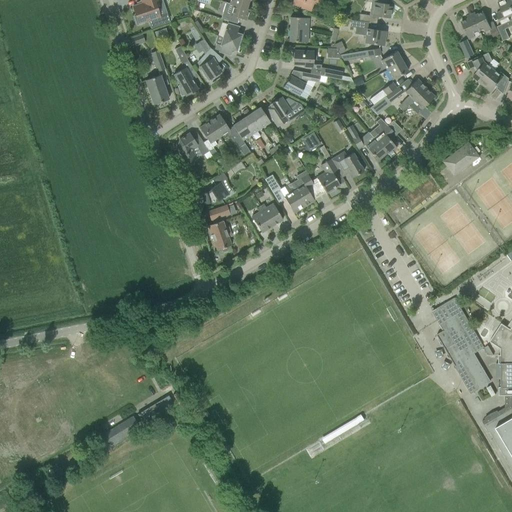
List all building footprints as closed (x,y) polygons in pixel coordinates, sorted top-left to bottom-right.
[(140,0),(141,4),(132,7),(135,16),(134,17),(137,26),(143,23),(143,22),(159,17),(155,3),(160,1),(159,0),(140,0)] [(230,0),(229,4),(246,9),(249,0),(230,0)] [(319,0),(292,0),(292,4),(301,7),(300,8),(311,11),(313,2),(318,4),(319,0)] [(385,4),(386,0),(385,0),(371,0),(371,1),(369,16),(389,19),(391,7),(387,7),(387,4),(385,4)] [(511,9),(507,0),(503,0),(497,3),(501,11),(496,14),(501,26),(511,22),(511,24),(511,9)] [(245,21),(249,10),(246,9),(229,4),(225,3),(222,14),(245,21)] [(483,12),(472,18),(479,32),(484,30),(485,32),(491,29),(483,12)] [(290,17),(289,30),(308,31),(308,18),(290,17)] [(479,32),(472,18),(461,23),(469,40),(474,37),(473,34),(479,32)] [(365,23),(358,22),(351,21),(350,28),(355,28),(354,35),(366,36),(365,43),(383,46),(385,32),(367,29),(368,23),(365,23)] [(225,30),(222,38),(238,43),(241,35),(237,34),(238,28),(227,24),(225,30)] [(496,28),(490,31),(493,37),(499,34),(496,28)] [(308,31),(289,30),(289,42),(307,43),(308,31)] [(145,43),(142,34),(128,39),(130,48),(145,43)] [(236,51),(238,43),(222,38),(220,45),(216,44),(214,50),(218,51),(218,52),(230,56),(232,50),(236,51)] [(222,59),(214,52),(210,48),(209,48),(203,39),(198,43),(205,53),(201,58),(207,62),(199,67),(208,81),(209,80),(210,81),(215,76),(221,72),(217,65),(222,59)] [(473,55),(467,40),(459,44),(466,58),(473,55)] [(339,53),(346,51),(343,41),(336,43),(339,53)] [(174,49),(181,65),(188,62),(180,46),(174,49)] [(367,51),(368,57),(380,55),(379,49),(367,51)] [(165,70),(158,51),(150,53),(157,72),(165,70)] [(303,65),(303,67),(320,68),(321,62),(313,61),(313,52),(293,51),(293,65),(303,65)] [(381,61),(386,71),(402,62),(396,52),(381,61)] [(493,70),(488,66),(492,61),(488,53),(481,57),(481,56),(467,62),(471,70),(475,67),(477,71),(472,77),(482,85),(493,70)] [(402,62),(386,71),(392,81),(399,76),(408,71),(402,62)] [(177,86),(181,97),(185,95),(185,97),(198,90),(185,68),(173,75),(179,86),(177,86)] [(325,69),(323,77),(341,80),(342,72),(325,69)] [(482,85),(491,92),(498,83),(500,85),(496,89),(503,95),(509,79),(497,69),(495,71),(493,70),(482,85)] [(305,99),(312,88),(305,85),(307,81),(318,83),(319,82),(325,83),(326,78),(320,76),(309,74),(302,73),(301,79),(299,82),(289,76),(283,88),(292,92),(299,96),(305,99)] [(145,81),(154,105),(168,100),(160,76),(145,81)] [(360,77),(352,81),(356,87),(363,84),(360,77)] [(408,106),(426,88),(417,80),(410,87),(404,92),(408,96),(401,103),(399,107),(402,111),(406,107),(406,108),(408,106)] [(382,90),(386,96),(396,88),(392,83),(382,90)] [(396,88),(386,96),(385,97),(390,103),(403,93),(398,87),(396,88)] [(434,97),(426,88),(408,106),(417,114),(434,97)] [(284,115),(290,112),(281,98),(277,100),(276,99),(274,98),(273,99),(272,101),(273,103),(269,105),(270,105),(264,109),(267,113),(277,128),(288,120),(284,115)] [(260,108),(251,114),(260,128),(269,122),(265,116),(260,108)] [(251,114),(242,120),(251,134),(260,128),(251,114)] [(219,115),(209,122),(219,137),(225,133),(229,139),(233,136),(219,115)] [(395,134),(387,126),(380,119),(376,122),(378,125),(373,130),(369,133),(369,134),(374,140),(386,154),(388,156),(396,148),(388,138),(395,134)] [(232,126),(239,136),(242,140),(251,134),(242,120),(232,126)] [(344,129),(338,120),(332,123),(337,133),(344,129)] [(387,126),(395,134),(396,135),(401,130),(394,123),(392,121),(387,126)] [(219,137),(209,122),(199,128),(212,148),(217,145),(214,141),(219,137)] [(369,134),(369,133),(368,132),(359,140),(357,136),(351,139),(358,150),(363,146),(362,145),(364,145),(366,148),(371,153),(377,161),(386,154),(374,140),(369,134)] [(177,148),(182,165),(196,160),(192,149),(197,145),(189,133),(179,140),(180,141),(179,142),(178,146),(178,147),(177,148)] [(313,133),(300,140),(308,152),(320,145),(313,133)] [(239,136),(233,140),(238,148),(244,144),(242,140),(239,136)] [(443,162),(454,176),(479,157),(469,143),(443,162)] [(198,147),(203,155),(209,152),(203,144),(198,147)] [(329,157),(323,146),(319,149),(325,160),(329,157)] [(364,171),(358,163),(353,153),(352,152),(340,160),(337,155),(331,159),(340,174),(339,175),(340,176),(341,176),(342,177),(348,173),(351,179),(364,171)] [(340,174),(331,159),(320,165),(325,173),(323,174),(324,176),(318,180),(326,194),(340,186),(335,177),(339,175),(340,174)] [(230,168),(234,175),(235,173),(236,172),(239,170),(241,169),(243,169),(246,169),(241,162),(230,168)] [(264,180),(270,191),(278,186),(271,175),(264,180)] [(299,189),(294,192),(304,207),(314,201),(307,189),(314,185),(307,175),(300,179),(302,183),(298,186),(299,189)] [(206,193),(197,196),(201,206),(210,203),(209,202),(210,202),(212,203),(213,203),(215,202),(215,200),(216,200),(218,202),(229,194),(227,192),(231,190),(229,186),(228,184),(226,178),(209,189),(210,191),(206,193)] [(304,207),(294,192),(288,195),(284,187),(279,190),(293,213),(304,207)] [(263,204),(260,206),(272,226),(282,220),(273,204),(266,208),(263,204)] [(208,226),(216,250),(231,245),(228,237),(231,236),(228,228),(225,229),(222,221),(220,222),(219,218),(229,214),(226,205),(207,212),(210,221),(212,220),(213,224),(208,226)] [(272,226),(260,206),(256,209),(258,213),(251,217),(261,233),(272,226)] [(490,382),(473,354),(484,348),(455,298),(432,312),(438,321),(439,321),(441,323),(440,324),(444,331),(436,335),(445,350),(471,393),(490,382)] [(485,420),(482,422),(484,425),(483,425),(488,433),(489,432),(511,470),(511,326),(510,329),(507,327),(501,324),(489,342),(498,349),(500,349),(500,355),(498,355),(498,364),(500,364),(500,376),(501,387),(499,387),(499,396),(510,396),(510,404),(497,412),(497,411),(490,414),(485,418),(485,420)] [(484,348),(489,356),(493,356),(487,346),(484,348)] [(161,400),(137,415),(143,425),(172,408),(175,406),(168,396),(161,400)] [(113,443),(138,428),(139,428),(133,418),(98,439),(99,439),(105,449),(105,448),(113,443)] [(63,474),(56,464),(52,467),(58,477),(63,474)]
